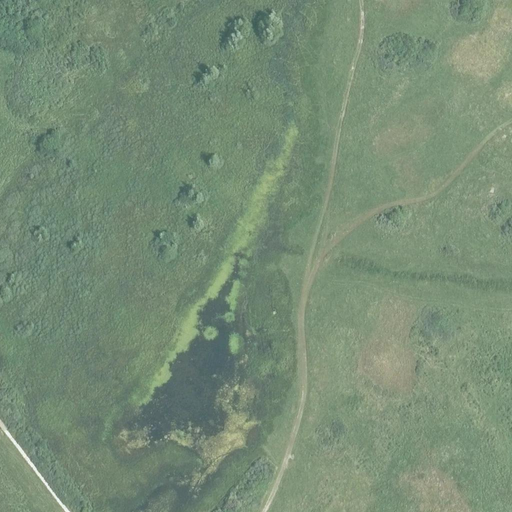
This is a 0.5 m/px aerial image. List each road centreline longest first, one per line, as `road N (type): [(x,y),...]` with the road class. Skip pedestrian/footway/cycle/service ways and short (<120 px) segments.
road 1 (track): [(264,511),(301,415),(303,303),(324,244)]
road 2 (track): [(324,244),(337,140),(364,35),(361,0)]
